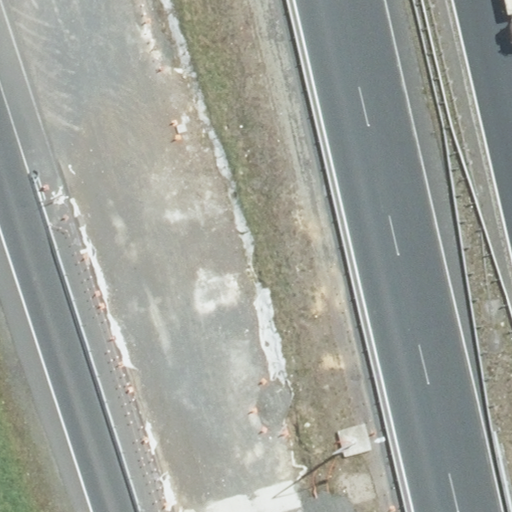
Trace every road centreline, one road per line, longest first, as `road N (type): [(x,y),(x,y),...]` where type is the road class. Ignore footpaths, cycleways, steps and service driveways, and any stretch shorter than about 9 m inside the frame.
road 1 (motorway): [(261,511),(109,0)]
road 2 (motorway): [(454,511),(338,0)]
road 3 (motorway): [(132,511),(0,99)]
